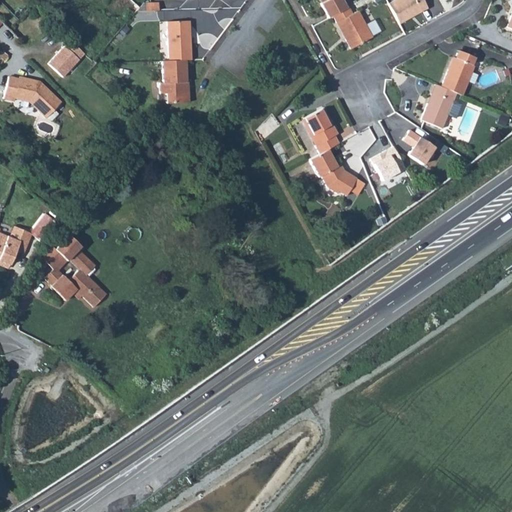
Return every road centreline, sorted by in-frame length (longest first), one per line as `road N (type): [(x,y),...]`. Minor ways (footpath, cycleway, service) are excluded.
road 1 (trunk): [(511,190),(38,511)]
road 2 (trunk): [(96,511),(511,217)]
road 3 (track): [(511,273),(159,511)]
road 4 (residential): [(477,0),(349,76),(360,99)]
